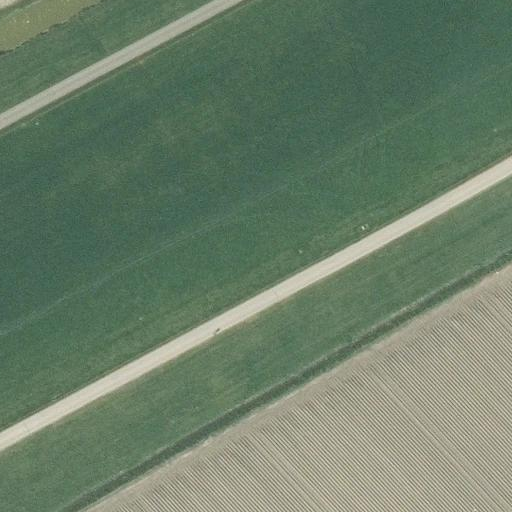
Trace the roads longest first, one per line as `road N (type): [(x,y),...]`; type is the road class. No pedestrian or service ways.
road 1 (unclassified): [(0,441),(511,163)]
road 2 (unclassified): [(228,0),(0,122)]
